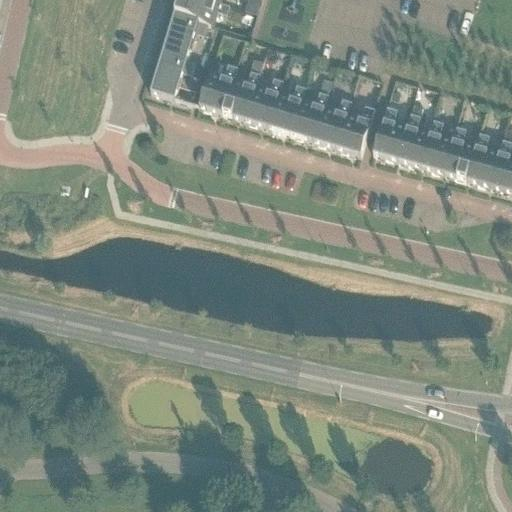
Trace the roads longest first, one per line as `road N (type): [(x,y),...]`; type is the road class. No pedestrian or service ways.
road 1 (unclassified): [(511,271),(175,199),(106,160)]
road 2 (residential): [(123,108),(511,216)]
road 3 (primary): [(325,380),(0,308)]
road 4 (unclassified): [(282,485),(201,466),(142,463),(0,475)]
road 5 (unknown): [(0,192),(83,0)]
road 6 (primary): [(325,380),(511,437)]
road 7 (primary): [(511,406),(325,380)]
